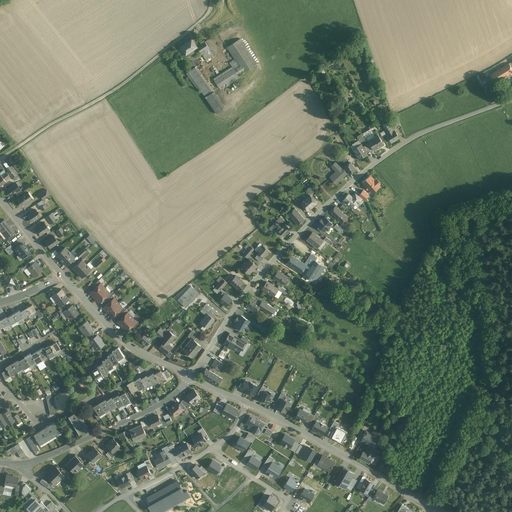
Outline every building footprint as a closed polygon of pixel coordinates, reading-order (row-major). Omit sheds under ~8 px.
[(192,39),(181,46),(186,54),(197,47),(192,39)] [(257,64),(240,39),(227,47),(239,66),(239,65),(244,72),(257,64)] [(216,54),(207,40),(205,42),(205,43),(206,43),(214,55),(216,54)] [(214,55),(206,43),(205,43),(198,48),(197,47),(186,54),(195,67),(196,67),(214,55)] [(195,67),(186,54),(184,56),(193,69),(195,67)] [(511,69),(509,63),(490,74),(495,83),(511,72),(511,69)] [(239,66),(234,69),(238,76),(244,72),(239,65),(239,66)] [(211,88),(196,67),(195,67),(193,69),(186,73),(199,91),(200,90),(203,93),(211,88)] [(234,69),(215,81),(219,88),(238,76),(234,69)] [(497,86),(489,90),(496,100),(503,96),(497,86)] [(211,88),(203,93),(205,97),(214,92),(211,88)] [(225,109),(214,92),(205,97),(216,115),(225,109)] [(387,135),(391,143),(400,138),(395,131),(394,131),(391,126),(385,130),(388,134),(387,135)] [(357,136),(361,144),(366,153),(370,151),(370,150),(366,144),(361,134),(357,136)] [(372,149),(374,151),(379,148),(378,147),(382,144),(377,135),(368,141),(369,143),(372,149)] [(352,149),(358,159),(367,154),(366,153),(361,144),(352,149)] [(340,160),(350,174),(356,170),(351,162),(349,164),(344,157),(340,160)] [(329,177),(336,184),(346,173),(335,162),(332,166),(336,170),(329,177)] [(3,178),(0,180),(0,186),(6,182),(5,181),(10,177),(8,175),(3,178)] [(362,182),(372,193),(380,186),(371,176),(362,182)] [(16,183),(5,191),(9,197),(15,192),(20,189),(16,183)] [(46,189),(39,195),(42,200),(50,194),(46,189)] [(363,190),(359,196),(362,199),(364,200),(369,195),(363,190)] [(28,192),(19,198),(16,200),(20,206),(27,202),(27,203),(33,199),(28,192)] [(343,200),(352,207),(356,202),(358,204),(362,199),(359,196),(355,193),(352,197),(348,194),(343,200)] [(301,203),(308,211),(317,203),(310,195),(301,203)] [(335,206),(330,212),(341,223),(347,218),(335,206)] [(288,214),(298,225),(305,220),(295,208),(288,214)] [(35,209),(27,215),(31,222),(40,216),(35,209)] [(333,224),(325,216),(322,219),(321,219),(319,221),(320,222),(317,225),(325,232),(333,224)] [(274,223),(269,228),(273,232),(275,230),(278,232),(279,231),(284,236),(291,229),(286,224),(286,223),(280,217),(278,219),(279,220),(275,225),(274,223)] [(44,222),(36,228),(40,235),(49,229),(44,222)] [(7,223),(0,227),(0,230),(6,238),(8,237),(13,233),(14,233),(9,227),(10,227),(7,223)] [(342,234),(346,229),(341,224),(339,226),(337,223),(334,226),(342,234)] [(61,227),(56,231),(60,237),(65,234),(61,227)] [(312,232),(306,240),(317,248),(323,241),(312,232)] [(53,235),(45,241),(50,248),(58,242),(53,235)] [(87,237),(92,243),(95,241),(89,235),(87,237)] [(30,253),(23,243),(20,245),(15,249),(23,258),(30,253)] [(14,251),(10,245),(4,249),(8,255),(14,251)] [(250,245),(243,254),(247,258),(255,250),(250,245)] [(259,253),(264,258),(270,251),(263,245),(260,248),(258,246),(255,250),(259,253)] [(58,254),(56,256),(61,261),(69,253),(65,248),(58,254)] [(83,249),(77,255),(79,257),(80,257),(80,256),(86,251),(83,249)] [(86,251),(80,256),(80,257),(83,259),(89,253),(87,250),(86,251)] [(69,253),(61,261),(66,266),(74,258),(69,253)] [(260,262),(264,258),(259,253),(255,257),(260,262)] [(286,264),(301,273),(306,264),(291,255),(286,264)] [(242,268),(249,274),(257,265),(250,259),(242,268)] [(82,260),(73,268),(77,273),(86,265),(82,260)] [(101,260),(94,266),(97,268),(103,262),(101,260)] [(304,276),(314,283),(325,267),(315,260),(304,276)] [(38,266),(35,262),(31,265),(27,268),(35,278),(42,272),(38,266)] [(86,265),(77,273),(82,278),(90,270),(86,265)] [(278,271),(274,278),(286,285),(288,282),(286,280),(288,277),(278,271)] [(228,281),(238,289),(243,282),(236,276),(233,279),(231,278),(228,281)] [(215,287),(220,291),(227,283),(223,279),(215,287)] [(262,289),(274,296),(274,295),(278,298),(282,292),(277,288),(266,282),(262,289)] [(95,288),(90,293),(94,298),(105,288),(100,284),(95,288)] [(179,298),(187,306),(201,292),(192,284),(179,298)] [(279,286),(277,288),(282,292),(287,295),(289,292),(279,286)] [(105,288),(94,298),(99,303),(104,298),(109,293),(105,288)] [(55,294),(52,296),(56,301),(65,295),(61,290),(55,294)] [(109,293),(104,298),(109,303),(113,299),(115,298),(110,292),(109,293)] [(217,300),(226,306),(231,299),(224,294),(222,298),(220,296),(217,300)] [(65,295),(56,301),(60,306),(60,307),(63,304),(68,300),(65,295)] [(246,306),(256,313),(260,307),(262,304),(261,303),(252,297),(246,306)] [(109,303),(103,308),(108,313),(118,303),(113,299),(109,303)] [(275,308),(262,300),(261,303),(262,304),(260,307),(268,312),(272,314),(275,308)] [(122,308),(118,303),(108,313),(112,317),(117,312),(122,308)] [(207,327),(208,328),(214,319),(213,317),(217,312),(206,303),(200,311),(206,315),(200,322),(203,324),(200,328),(204,331),(207,327)] [(32,305),(26,308),(30,315),(36,311),(32,305)] [(79,314),(72,305),(67,308),(62,312),(66,318),(66,317),(70,314),(73,318),(72,318),(72,319),(79,314)] [(123,307),(122,308),(117,312),(120,315),(121,314),(123,317),(128,313),(129,312),(126,309),(125,310),(123,307)] [(26,308),(20,312),(23,317),(24,318),(30,315),(26,308)] [(19,311),(13,314),(17,321),(23,317),(20,312),(19,311)] [(123,317),(117,322),(122,327),(132,317),(128,313),(123,317)] [(13,314),(7,318),(10,323),(11,324),(17,321),(13,314)] [(6,316),(0,320),(4,327),(10,323),(7,318),(6,316)] [(237,323),(235,326),(238,327),(238,328),(238,330),(239,331),(241,330),(241,329),(244,331),(250,321),(241,316),(239,319),(238,318),(235,322),(237,323)] [(136,322),(132,317),(122,327),(126,332),(132,326),(136,322)] [(254,318),(251,323),(258,327),(261,322),(254,318)] [(86,321),(79,326),(85,336),(92,331),(93,330),(86,321)] [(193,329),(188,335),(194,339),(198,334),(193,329)] [(92,331),(85,336),(89,341),(96,336),(92,331)] [(175,336),(169,331),(162,340),(164,342),(164,341),(168,345),(170,342),(171,342),(173,340),(173,339),(175,336)] [(141,340),(147,345),(153,338),(147,333),(141,340)] [(242,349),(246,343),(240,340),(231,334),(224,344),(233,349),(236,345),(242,349)] [(96,336),(89,341),(96,351),(104,345),(97,335),(96,336)] [(250,341),(242,336),(240,340),(246,343),(248,344),(250,341)] [(191,356),(200,346),(192,339),(183,350),(191,356)] [(8,353),(0,340),(0,352),(3,357),(8,353)] [(168,345),(164,341),(164,342),(159,348),(162,350),(162,351),(166,354),(169,351),(169,352),(170,351),(172,348),(168,345)] [(56,342),(50,346),(55,354),(61,350),(56,342)] [(55,354),(50,346),(44,349),(48,356),(48,357),(49,358),(50,360),(55,357),(55,358),(57,357),(55,354)] [(44,349),(43,348),(37,352),(42,360),(48,357),(48,356),(44,349)] [(112,352),(113,353),(118,361),(124,357),(118,348),(112,352)] [(42,360),(37,352),(31,355),(35,363),(36,364),(42,360)] [(70,352),(66,355),(71,362),(75,359),(70,352)] [(107,356),(108,358),(113,366),(119,362),(118,361),(113,353),(107,356)] [(31,355),(30,354),(24,358),(28,364),(29,366),(31,369),(32,370),(37,366),(36,364),(35,363),(31,355)] [(187,358),(179,356),(177,362),(185,365),(187,358)] [(24,358),(18,361),(23,369),(23,370),(29,366),(28,364),(24,358)] [(102,361),(103,363),(108,371),(114,367),(113,366),(108,358),(102,361)] [(141,359),(129,366),(132,371),(144,364),(141,359)] [(216,359),(212,366),(216,368),(217,367),(219,368),(223,364),(216,359)] [(17,360),(11,364),(17,372),(23,369),(18,361),(17,360)] [(96,366),(98,368),(102,376),(108,372),(108,371),(103,363),(96,366)] [(11,364),(5,367),(6,370),(10,376),(16,372),(17,372),(11,364)] [(98,368),(92,371),(97,381),(103,377),(102,376),(98,368)] [(201,376),(218,387),(223,379),(205,368),(201,376)] [(10,376),(6,370),(2,373),(4,380),(10,376)] [(160,371),(154,374),(159,382),(160,383),(166,379),(160,371)] [(159,382),(154,374),(154,373),(147,377),(152,384),(152,385),(159,382)] [(152,384),(147,377),(146,376),(141,379),(146,388),(152,384)] [(146,388),(141,379),(140,378),(134,381),(138,388),(140,390),(142,389),(143,389),(146,388)] [(138,388),(134,381),(134,380),(127,384),(132,392),(138,388)] [(246,391),(250,383),(245,380),(241,388),(246,391)] [(246,391),(245,391),(254,396),(258,386),(250,382),(250,383),(246,391)] [(194,390),(186,396),(193,404),(195,404),(198,402),(198,400),(201,398),(194,390)] [(261,395),(259,399),(265,403),(266,402),(268,403),(274,393),(270,391),(270,393),(264,390),(261,395)] [(125,392),(119,396),(123,403),(124,404),(130,401),(128,398),(125,392)] [(52,394),(45,396),(50,416),(56,414),(52,394)] [(118,394),(112,398),(117,405),(118,407),(123,403),(119,396),(118,394)] [(117,405),(112,398),(112,396),(105,400),(110,408),(111,409),(117,405)] [(131,396),(128,398),(130,401),(133,406),(136,405),(131,396)] [(290,402),(283,398),(281,401),(277,408),(285,412),(290,402)] [(110,408),(105,400),(105,399),(99,403),(104,411),(110,408)] [(177,402),(169,409),(175,416),(183,409),(179,404),(177,402)] [(104,411),(99,403),(93,406),(96,412),(98,415),(104,411)] [(213,411),(220,413),(223,406),(216,403),(213,411)] [(222,412),(228,415),(233,406),(227,403),(222,412)] [(228,415),(233,418),(238,409),(233,406),(228,415)] [(299,407),(294,417),(303,422),(304,420),(308,412),(299,407)] [(11,416),(7,410),(1,414),(7,423),(8,424),(14,420),(11,416)] [(78,411),(69,416),(80,434),(89,429),(78,411)] [(314,415),(308,412),(304,420),(310,423),(312,419),(314,415)] [(16,413),(11,416),(14,420),(16,424),(21,421),(16,413)] [(158,415),(149,419),(153,427),(158,424),(159,425),(161,424),(160,423),(162,423),(161,422),(158,415)] [(250,416),(246,423),(253,427),(251,431),(256,433),(258,430),(261,431),(265,424),(250,416)] [(172,422),(170,417),(161,422),(162,423),(164,427),(168,425),(167,423),(169,422),(170,423),(172,422)] [(334,420),(330,429),(333,431),(336,426),(337,427),(339,423),(334,420)] [(316,421),(312,429),(323,434),(327,427),(316,421)] [(54,422),(33,434),(36,438),(35,439),(36,441),(37,441),(40,445),(60,432),(54,422)] [(366,431),(361,440),(370,445),(376,448),(386,430),(376,424),(371,434),(366,431)] [(142,425),(130,430),(135,442),(142,438),(142,436),(146,434),(142,425)] [(333,431),(330,437),(341,443),(347,432),(337,427),(336,426),(333,431)] [(199,433),(192,438),(197,446),(206,441),(204,437),(207,435),(202,427),(197,430),(199,433)] [(267,427),(264,433),(270,436),(273,430),(267,427)] [(126,431),(119,434),(125,441),(129,439),(126,431)] [(240,437),(237,442),(238,443),(235,446),(244,451),(250,441),(253,443),(256,438),(248,433),(245,438),(247,439),(246,441),(240,437)] [(280,442),(283,444),(283,445),(286,447),(287,446),(289,448),(290,448),(294,441),(294,440),(285,434),(280,442)] [(39,450),(31,436),(26,439),(35,453),(39,450)] [(113,438),(105,445),(110,450),(112,452),(116,448),(116,449),(120,445),(113,438)] [(173,443),(168,446),(171,452),(172,454),(177,451),(180,457),(192,451),(186,441),(175,447),(173,443)] [(289,448),(289,449),(295,452),(300,445),(294,441),(290,448),(289,448)] [(158,456),(154,458),(159,468),(172,461),(168,454),(171,452),(168,446),(167,445),(163,448),(163,449),(156,453),(158,456)] [(303,447),(300,445),(295,452),(299,455),(299,454),(303,447)] [(363,452),(360,458),(365,460),(365,462),(367,462),(368,462),(369,462),(376,448),(370,445),(369,447),(368,447),(366,450),(367,451),(366,453),(363,452)] [(305,459),(310,462),(316,451),(308,447),(308,448),(304,446),(303,447),(299,454),(305,458),(305,459)] [(93,447),(86,454),(91,459),(92,461),(100,454),(93,447)] [(249,448),(245,455),(250,458),(246,464),(256,469),(261,460),(251,454),(254,451),(249,448)] [(110,450),(106,452),(112,458),(115,455),(112,452),(110,450)] [(335,462),(322,455),(319,461),(317,464),(329,471),(335,462)] [(74,456),(65,464),(73,473),(82,464),(74,456)] [(268,457),(264,464),(268,467),(265,472),(276,479),(283,468),(272,461),(273,460),(268,457)] [(213,458),(207,467),(220,475),(225,466),(213,458)] [(97,466),(92,461),(91,459),(85,465),(91,471),(97,466)] [(147,466),(138,470),(142,478),(151,474),(148,469),(153,467),(149,459),(145,461),(147,466)] [(197,463),(190,469),(197,477),(201,473),(203,475),(207,471),(201,465),(200,466),(197,463)] [(60,472),(54,466),(50,470),(60,480),(64,476),(60,472)] [(346,489),(348,485),(352,478),(354,473),(343,467),(334,483),(346,489)] [(60,480),(50,470),(46,474),(55,484),(60,480)] [(69,476),(63,470),(60,472),(64,476),(66,479),(69,476)] [(126,474),(117,479),(121,488),(132,484),(130,481),(134,479),(130,471),(126,473),(126,474)] [(9,476),(6,475),(4,485),(4,487),(3,490),(11,492),(12,487),(15,487),(16,488),(18,478),(12,477),(12,476),(9,475),(9,476)] [(289,476),(284,485),(292,490),(298,481),(289,476)] [(177,478),(146,496),(150,503),(148,504),(152,511),(159,511),(190,495),(187,489),(184,490),(177,478)] [(357,481),(352,478),(348,485),(354,488),(357,481)] [(49,485),(42,479),(40,482),(47,487),(49,485)] [(366,480),(360,490),(366,492),(367,493),(370,488),(373,483),(366,480)] [(300,484),(296,492),(300,495),(299,497),(310,503),(316,494),(300,484)] [(373,490),(370,488),(367,493),(366,492),(364,495),(368,497),(370,494),(373,490)] [(377,490),(373,498),(384,504),(388,496),(377,490)] [(264,494),(259,501),(262,503),(261,505),(264,507),(264,508),(268,510),(269,508),(271,510),(276,502),(273,501),(274,499),(270,496),(269,497),(264,494)] [(41,501),(39,503),(32,496),(24,504),(31,511),(33,509),(35,511),(46,511),(49,510),(41,501)]
